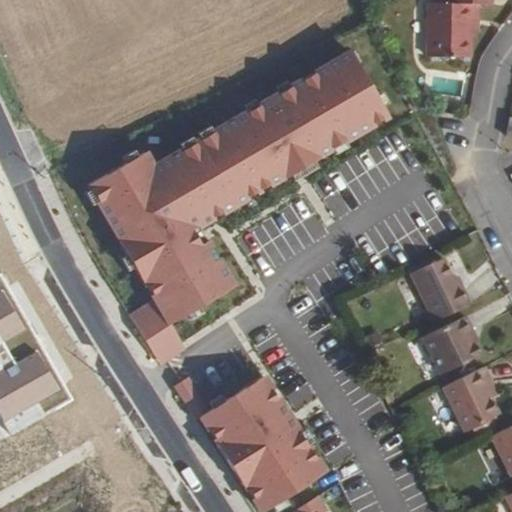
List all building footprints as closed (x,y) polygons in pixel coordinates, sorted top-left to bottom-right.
[(447,0),(448,5),(427,5),(426,58),(470,58),(470,31),(477,31),(478,7),(491,7),(490,0),(447,0)] [(134,316),(158,359),(181,345),(170,325),(234,288),(199,226),(285,176),(287,178),(320,159),(319,156),(389,115),(352,52),(153,169),(145,153),(88,186),(120,241),(118,242),(141,281),(143,280),(156,301),(134,316)] [(461,278),(492,265),(480,235),(448,248),(461,278)] [(413,274),(435,322),(471,306),(465,291),(460,294),(454,280),(445,260),(413,274)] [(0,277),(0,415),(13,436),(74,400),(0,277)] [(459,279),(454,280),(460,294),(465,291),(459,279)] [(480,358),(474,346),(469,335),(473,334),(465,319),(424,338),(441,376),(480,358)] [(485,369),(445,387),(466,433),(500,417),(494,402),(487,387),(492,385),(485,369)] [(191,385),(179,393),(196,420),(200,417),(217,444),(215,445),(241,487),(244,486),(260,511),(263,511),(324,473),(262,377),(209,413),(191,385)] [(487,387),(494,402),(498,399),(492,385),(487,387)] [(511,425),(490,436),(511,480),(511,479),(511,425)] [(316,497),(292,511),(326,511),(327,511),(316,497)]
